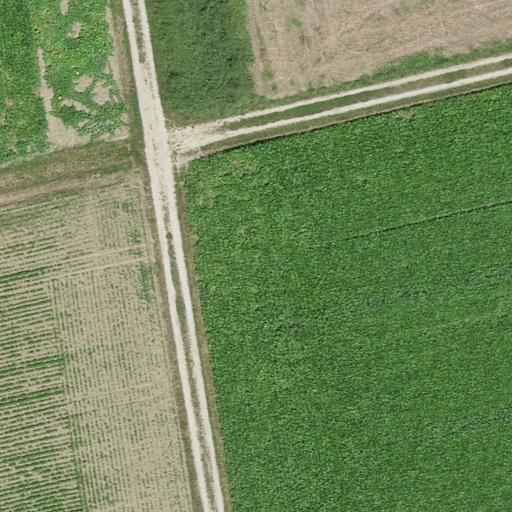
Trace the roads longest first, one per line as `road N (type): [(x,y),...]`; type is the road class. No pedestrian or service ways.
road 1 (track): [(135,0),(218,511)]
road 2 (track): [(158,148),(511,64)]
